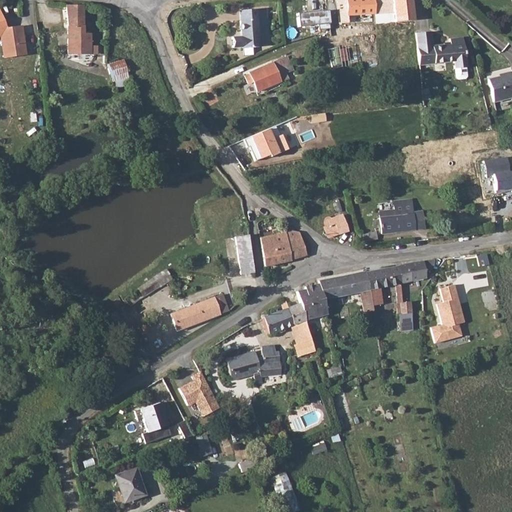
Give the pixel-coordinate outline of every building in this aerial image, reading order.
[(361,0),(336,0),(338,14),(363,13),(361,0)] [(414,10),(412,0),(361,0),(363,13),(414,10)] [(82,34),(81,6),(64,5),(65,54),(94,54),(95,47),(88,46),(88,34),(82,34)] [(267,41),(266,6),(239,8),(239,35),(231,36),(232,47),(240,46),(240,48),(257,47),(256,42),(267,41)] [(16,53),(13,26),(6,27),(2,9),(0,10),(0,43),(1,54),(16,53)] [(24,57),(20,24),(14,25),(13,26),(16,53),(17,57),(24,57)] [(418,53),(421,72),(455,67),(458,83),(460,85),(468,84),(470,81),(463,35),(450,37),(451,45),(445,46),(445,43),(433,45),(431,31),(416,32),(417,44),(418,48),(418,50),(418,53)] [(321,51),(327,80),(352,75),(347,45),(321,50),(321,51)] [(321,81),(327,80),(321,51),(321,50),(316,51),(321,81)] [(287,52),(246,70),(247,72),(243,74),(247,83),(251,82),(255,92),(291,77),(286,65),(291,64),(289,54),(287,52)] [(291,77),(294,76),(300,74),(292,53),(289,54),(291,64),(286,65),(291,77)] [(116,80),(116,65),(90,66),(90,81),(116,80)] [(511,73),(489,80),(496,101),(511,97),(511,73)] [(284,150),(275,126),(243,139),(246,148),(249,147),(255,162),(284,150)] [(496,190),(511,187),(511,170),(509,171),(507,156),(481,161),(484,176),(493,174),(496,190)] [(379,216),(371,217),(372,226),(380,225),(380,230),(423,226),(421,210),(412,210),(410,197),(393,198),(393,207),(379,208),(379,216)] [(323,222),(326,234),(346,228),(341,211),(327,215),(326,216),(325,218),(326,222),(323,222)] [(279,227),(256,232),(262,265),(287,259),(279,227)] [(371,229),(360,231),(362,239),(375,236),(374,229),(371,229)] [(238,272),(252,269),(246,232),(232,234),(238,272)] [(486,252),(464,255),(466,262),(477,259),(479,267),(489,264),(486,252)] [(436,259),(397,264),(397,265),(402,283),(427,278),(425,270),(433,269),(436,259)] [(397,265),(364,269),(371,305),(382,302),(379,285),(393,283),(396,301),(399,301),(403,300),(402,283),(397,265)] [(364,269),(317,280),(318,282),(322,298),(357,290),(362,313),(372,311),(371,305),(364,269)] [(166,270),(153,276),(158,285),(171,278),(166,270)] [(299,301),(287,306),(293,323),(326,312),(322,298),(318,282),(302,285),(303,287),(295,289),(299,301)] [(431,327),(436,343),(463,336),(460,323),(465,322),(456,284),(441,289),(444,301),(437,304),(443,324),(431,327)] [(227,309),(221,292),(169,311),(176,329),(227,309)] [(287,306),(285,299),(279,301),(281,308),(262,315),(268,332),(293,323),(287,306)] [(410,311),(408,300),(403,300),(399,301),(402,312),(410,311)] [(402,312),(398,313),(399,320),(411,318),(410,311),(402,312)] [(310,337),(293,343),(297,355),(313,350),(310,337)] [(254,349),(224,357),(231,378),(253,373),(255,380),(261,378),(261,374),(280,372),(278,351),(274,351),(273,343),(261,345),(261,353),(254,355),(254,349)] [(511,349),(499,354),(501,359),(511,355),(511,349)] [(342,373),(340,364),(326,368),(329,376),(342,373)] [(193,382),(179,389),(187,405),(194,401),(202,417),(218,409),(199,372),(190,376),(193,382)] [(161,402),(139,408),(146,432),(142,434),(145,444),(171,436),(161,402)] [(254,456),(238,462),(241,470),(257,464),(254,456)] [(134,467),(115,474),(124,500),(143,493),(134,467)] [(287,471),(272,476),(284,511),(294,511),(301,510),(287,471)]
